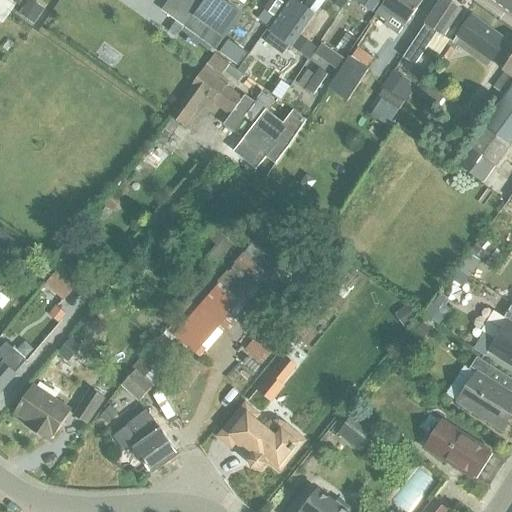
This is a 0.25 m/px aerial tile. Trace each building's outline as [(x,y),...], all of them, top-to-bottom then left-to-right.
[(0,0),(0,8),(10,15),(18,5),(22,0),(0,0)] [(27,0),(22,12),(40,20),(47,4),(38,0),(27,0)] [(196,0),(169,0),(162,10),(186,27),(202,4),(196,0)] [(222,0),(206,0),(195,16),(186,29),(216,51),(242,14),(222,0)] [(275,15),(283,4),(277,0),(270,0),(265,8),(275,15)] [(326,0),(309,0),(305,7),(295,0),(292,0),(270,31),(280,38),(273,47),(284,55),(291,45),(293,47),(326,0)] [(337,0),(334,4),(341,9),(347,0),(337,0)] [(380,0),(358,0),(358,1),(372,11),(380,0)] [(405,26),(423,0),(385,0),(375,14),(400,31),(404,25),(405,26)] [(447,0),(441,0),(406,54),(393,73),(405,81),(438,32),(446,37),(464,11),(447,0)] [(471,46),(491,62),(507,42),(472,15),(453,42),(449,39),(439,55),(448,61),(458,46),(467,53),(471,46)] [(371,25),(350,57),(329,89),(348,102),(369,69),(364,65),(384,34),(371,25)] [(148,42),(137,59),(180,89),(196,67),(156,39),(151,45),(148,42)] [(230,39),(221,51),(239,64),(247,52),(230,39)] [(198,102),(203,96),(230,115),(224,124),(235,131),(245,117),(255,104),(245,97),(243,100),(226,88),(229,84),(220,77),(229,65),(214,54),(170,116),(184,126),(200,103),(198,102)] [(505,97),(484,126),(457,164),(483,182),(511,141),(511,58),(504,71),(506,72),(494,88),(505,97)] [(444,98),(424,83),(416,94),(437,108),(444,98)] [(250,142),(242,152),(259,166),(267,157),(276,165),(289,147),(307,121),(294,111),(284,124),(267,110),(267,109),(273,100),(263,92),(255,104),(245,117),(255,125),(245,138),(250,142)] [(376,102),(363,122),(383,135),(396,115),(376,102)] [(169,142),(184,143),(185,130),(170,129),(169,142)] [(148,198),(172,152),(149,140),(126,186),(148,198)] [(1,229),(0,229),(0,244),(8,251),(16,241),(1,229)] [(207,353),(284,262),(255,238),(250,245),(245,241),(157,344),(165,351),(175,339),(199,359),(205,351),(207,353)] [(482,239),(469,255),(480,263),(479,264),(489,272),(502,254),(482,239)] [(44,286),(63,301),(75,287),(56,271),(44,286)] [(425,315),(432,321),(449,300),(441,294),(425,315)] [(511,307),(505,318),(497,313),(483,334),(496,342),(490,352),(511,365),(511,307)] [(278,345),(262,331),(245,350),(262,364),(278,345)] [(72,373),(90,349),(75,338),(58,362),(72,373)] [(0,391),(27,360),(7,343),(0,350),(0,391)] [(289,350),(260,384),(276,398),(305,364),(289,350)] [(132,368),(135,371),(123,385),(140,401),(165,375),(145,355),(132,368)] [(476,373),(457,402),(503,431),(511,417),(511,379),(479,359),(472,370),(476,373)] [(15,413),(29,422),(26,427),(51,443),(72,411),(33,385),(15,413)] [(75,416),(87,424),(105,397),(93,389),(75,416)] [(267,427),(266,429),(255,420),(259,415),(246,405),(219,437),(232,448),(236,443),(253,457),(250,461),(253,468),(261,469),(266,463),(264,458),(280,471),(293,456),(290,453),(292,451),(294,452),(297,448),(296,446),(302,439),(298,437),(298,433),(293,429),(289,429),(285,426),(284,425),(281,424),(279,423),(277,423),(274,423),(273,424),(270,425),(269,425),(267,427)] [(134,449),(153,474),(179,454),(147,411),(114,436),(128,454),(134,449)] [(353,415),(337,434),(362,454),(377,435),(353,415)] [(425,450),(472,481),(490,453),(443,422),(425,450)] [(397,501),(411,511),(413,511),(442,474),(426,462),(397,501)] [(364,511),(358,506),(353,511),(350,511),(350,508),(339,500),(334,500),(333,502),(317,490),(317,491),(309,485),(288,511),(364,511)] [(447,511),(432,500),(422,511),(447,511)]
